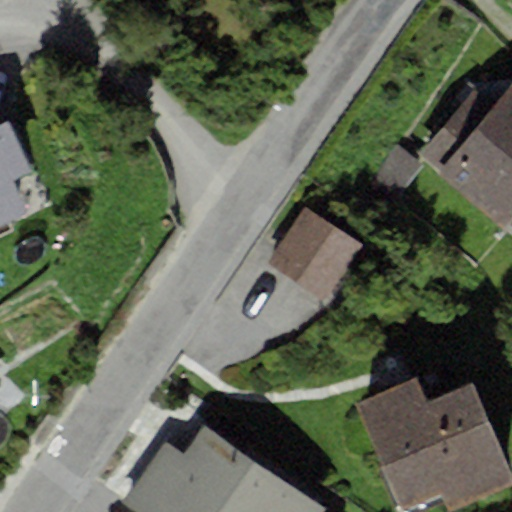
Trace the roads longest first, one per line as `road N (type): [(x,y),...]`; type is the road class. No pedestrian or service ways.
road 1 (residential): [(32,511),(237,209)]
road 2 (residential): [(237,209),(176,148),(71,0)]
road 3 (residential): [(237,209),(378,0)]
